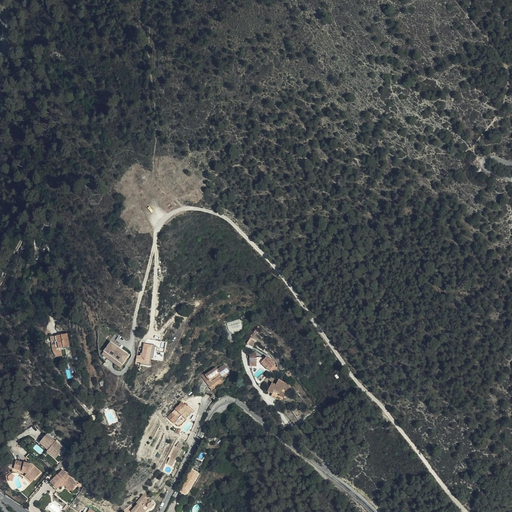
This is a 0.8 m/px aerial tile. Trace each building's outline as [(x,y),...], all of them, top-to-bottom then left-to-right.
[(56,338),(60,351),(69,348),(65,335),(56,338)] [(111,341),(119,347),(121,344),(113,339),(111,341)] [(130,355),(112,342),(105,351),(123,364),(130,355)] [(156,345),(144,343),(142,355),(137,354),(136,362),(141,363),(141,365),(150,367),(152,358),(154,358),(156,345)] [(123,364),(105,351),(103,353),(121,367),(123,364)] [(259,362),(268,370),(274,364),(271,362),(271,359),(268,359),(265,355),(262,359),(259,356),(255,356),(254,352),(247,353),(248,362),(259,362)] [(206,380),(204,381),(210,390),(220,383),(221,382),(221,378),(229,373),(223,364),(215,369),(214,368),(203,375),(206,380)] [(270,395),(277,399),(279,395),(283,398),(290,385),(278,378),(275,384),(271,382),(266,391),(271,393),(270,395)] [(185,422),(192,415),(182,405),(167,421),(174,427),(182,419),(185,422)] [(194,416),(192,415),(185,422),(182,419),(174,427),(177,429),(182,429),(194,416)] [(65,449),(48,433),(40,442),(49,450),(52,452),(53,451),(59,456),(65,449)] [(179,444),(170,461),(175,464),(184,448),(179,444)] [(52,452),(49,450),(48,451),(56,458),(59,456),(53,451),(52,452)] [(35,479),(42,472),(33,464),(17,460),(15,468),(27,471),(28,472),(35,479)] [(61,488),(65,485),(69,481),(78,489),(83,484),(67,469),(54,482),(61,488)] [(35,479),(28,472),(26,474),(34,481),(35,479)] [(184,496),(188,498),(198,480),(192,476),(185,489),(187,490),(184,496)] [(69,481),(65,485),(66,486),(68,484),(75,491),(78,489),(69,481)] [(152,511),(156,508),(156,507),(152,507),(150,505),(152,503),(149,499),(136,510),(137,511),(152,511)]
